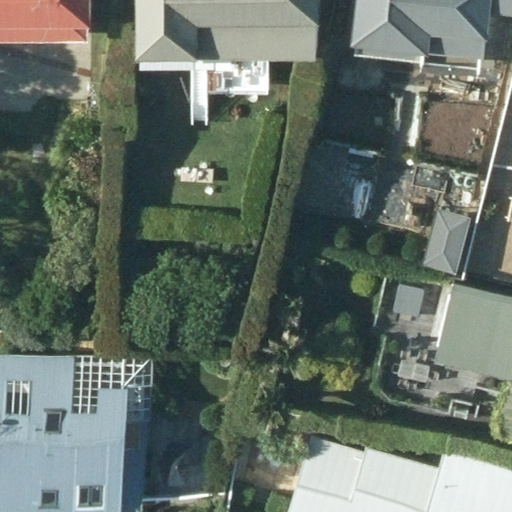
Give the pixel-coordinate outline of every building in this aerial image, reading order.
[(0,0),(0,18),(104,17),(104,1),(117,1),(116,0),(0,0)] [(164,0),(165,46),(223,45),(222,32),(342,31),(341,0),(164,0)] [(511,0),(382,0),(381,14),(391,14),(389,29),(438,33),(438,23),(508,28),(510,11),(511,11),(511,0)] [(442,204),(431,253),(460,259),(471,210),(442,204)] [(511,276),(395,251),(387,287),(457,303),(446,347),(511,360),(511,276)] [(0,338),(0,476),(165,485),(172,347),(0,338)] [(511,511),(511,454),(463,440),(457,458),(379,436),(377,443),(328,429),(305,511),(511,511)]
